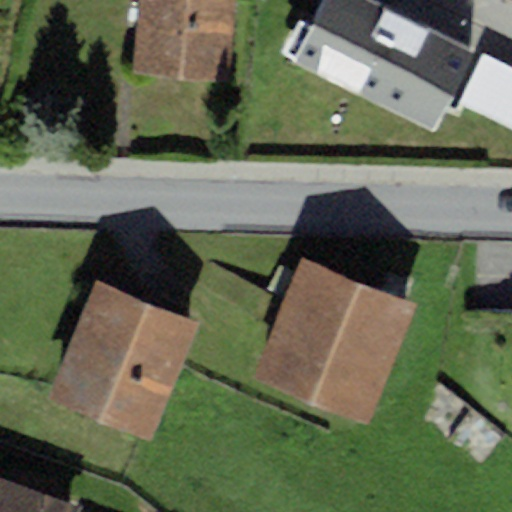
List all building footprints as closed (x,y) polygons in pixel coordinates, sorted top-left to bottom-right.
[(241,0),(140,0),(135,77),(235,84),(241,0)] [(374,1),(372,0),(315,0),(301,29),(350,52),(374,1)] [(488,59),(374,1),(350,52),(396,76),(389,95),(455,127),(488,59)] [(417,306),(305,262),(259,379),(371,423),(417,306)] [(201,325),(101,281),(49,399),(150,443),(201,325)] [(80,511),(83,504),(0,479),(0,511),(80,511)]
